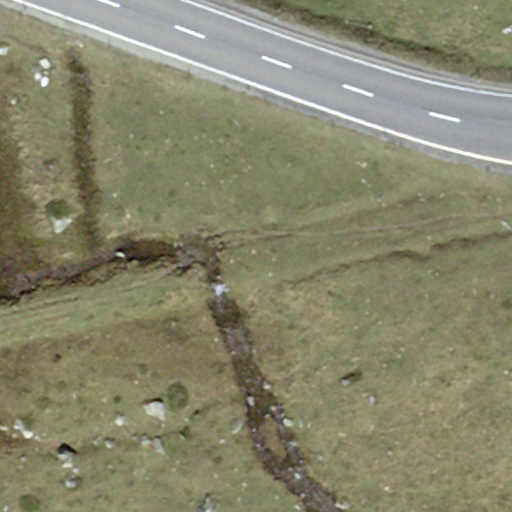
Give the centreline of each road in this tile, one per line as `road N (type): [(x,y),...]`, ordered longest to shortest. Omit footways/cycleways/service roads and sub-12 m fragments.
road 1 (primary): [(511,129),(448,118),(99,0)]
road 2 (track): [(0,320),(72,301),(189,288)]
